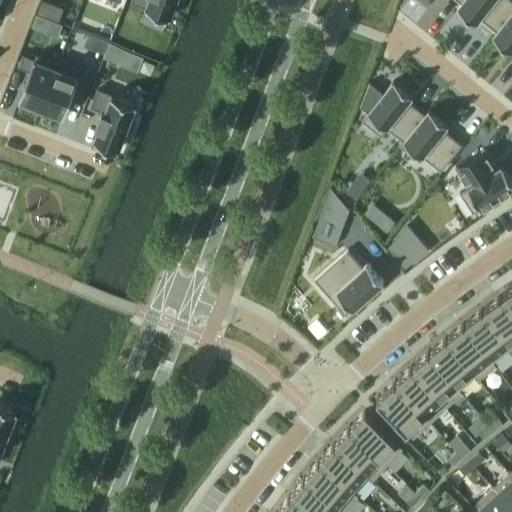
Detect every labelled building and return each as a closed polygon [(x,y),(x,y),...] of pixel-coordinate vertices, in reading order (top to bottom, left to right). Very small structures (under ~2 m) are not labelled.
[(132,0),(132,2),(169,17),(174,5),(178,6),(180,0),(132,0)] [(460,3),(456,8),(475,23),(480,19),(496,32),(511,13),(511,1),(510,0),(463,0),(461,3),(460,3)] [(496,32),(491,37),(511,52),(511,50),(511,13),(496,32)] [(23,54),(18,66),(29,71),(18,99),(40,108),(60,58),(59,58),(57,62),(36,54),(34,58),(23,54)] [(60,58),(40,108),(62,116),(74,88),(85,92),(90,80),(78,75),(82,67),(60,58)] [(360,106),(367,112),(361,120),(380,135),(387,127),(403,140),(404,141),(425,115),(424,114),(418,109),(409,101),(412,96),(393,81),(383,93),(369,82),(360,106)] [(98,89),(91,106),(102,110),(96,125),(99,126),(94,140),(118,150),(124,133),(128,134),(135,118),(131,116),(136,104),(98,89)] [(399,145),(419,160),(422,156),(440,170),(462,144),(443,129),(447,125),(428,109),(424,114),(425,115),(404,141),(403,140),(399,145)] [(484,148),(456,167),(468,186),(459,191),(473,212),(511,186),(511,179),(502,164),(496,167),(484,148)] [(406,223),(387,246),(404,268),(428,248),(406,223)] [(347,249),(314,278),(345,314),(383,280),(367,262),(362,266),(347,249)] [(499,295),(498,296),(511,315),(511,286),(505,291),(505,292),(500,295),(499,295)] [(481,308),(480,309),(511,353),(511,352),(511,315),(498,296),(489,302),(486,305),(481,309),(481,308)] [(463,322),(462,323),(495,366),(496,365),(493,361),(508,349),(511,353),(480,309),(471,316),(468,318),(468,319),(463,323),(463,322)] [(445,336),(444,337),(478,379),(489,370),(495,366),(462,323),(453,330),(450,332),(451,333),(446,337),(445,336)] [(428,351),(427,352),(461,393),(462,392),(459,389),(461,387),(474,376),(477,380),(478,379),(444,337),(436,344),(433,347),(428,351)] [(411,366),(410,367),(445,407),(451,402),(461,393),(427,352),(418,359),(415,362),(416,362),(411,366)] [(394,381),(393,382),(429,422),(445,407),(410,367),(401,374),(399,377),(394,381)] [(382,393),(376,399),(395,419),(403,427),(413,438),(429,422),(393,382),(385,390),(382,392),(382,393)] [(0,452),(4,443),(7,445),(14,428),(10,426),(17,410),(0,403),(0,452)] [(349,426),(348,427),(386,464),(402,448),(384,429),(376,421),(365,409),(353,421),(354,421),(349,426)] [(502,424),(497,417),(488,424),(493,431),(502,424)] [(493,431),(488,424),(478,432),(484,438),(493,431)] [(333,442),(332,443),(372,480),(386,464),(348,427),(346,429),(338,438),(334,443),(333,442)] [(502,432),(492,440),(498,447),(508,439),(502,432)] [(318,459),(317,460),(357,496),(358,495),(355,492),(368,477),(371,481),(372,480),(332,443),(325,452),(322,454),(323,455),(319,459),(318,459)] [(470,449),(465,443),(455,450),(460,457),(470,449)] [(460,457),(455,450),(446,458),(451,464),(460,457)] [(478,451),(468,459),(474,466),(484,458),(478,451)] [(468,459),(458,467),(464,474),(474,466),(468,459)] [(303,476),(303,477),(342,511),(343,511),(357,496),(317,460),(310,469),(307,472),(308,472),(304,477),(303,476)] [(511,476),(508,473),(492,487),(511,509),(511,476)] [(289,494),(288,495),(308,511),(342,511),(303,477),(295,486),(293,489),(289,494)] [(428,488),(422,483),(414,491),(420,497),(428,488)] [(511,511),(511,509),(492,487),(475,502),(484,511),(511,511)] [(420,497),(414,491),(406,500),(412,505),(420,497)] [(275,511),(274,511),(308,511),(288,495),(281,504),(279,507),(275,511)] [(426,499),(418,509),(421,511),(427,511),(433,506),(426,499)]
